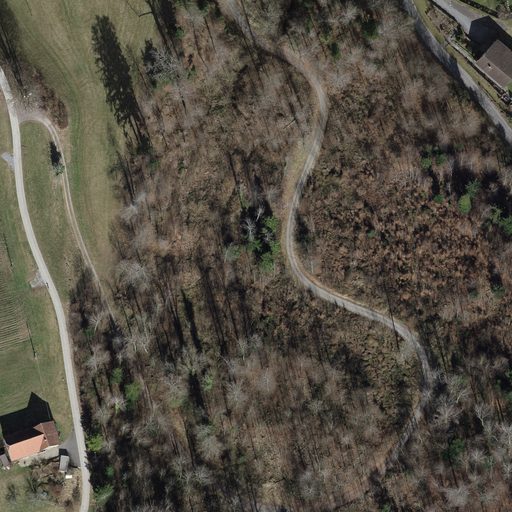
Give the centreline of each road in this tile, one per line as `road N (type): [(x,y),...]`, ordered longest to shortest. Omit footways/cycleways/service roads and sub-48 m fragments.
road 1 (track): [(11,107),(50,126),(74,223),(114,325),(149,405),(193,467),(267,506),(312,509),(364,491),(404,446),(431,392),(425,352),(385,316),(307,279),(288,240),(297,177),(323,139),(322,92),(287,51),(240,18),(235,0)]
road 2 (unclassified): [(0,71),(25,216),(65,337),(86,474),(84,511)]
road 3 (tertiary): [(404,0),(423,37),(511,146)]
